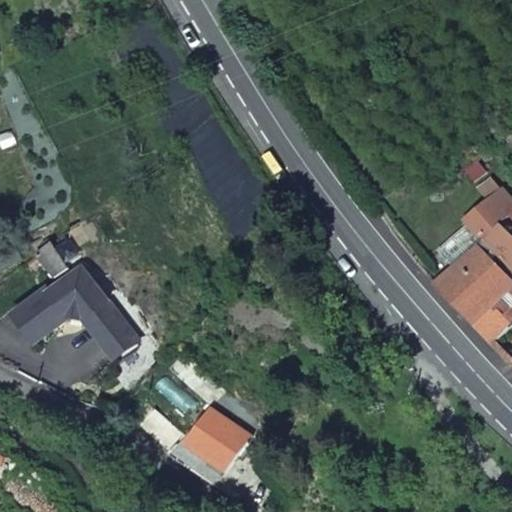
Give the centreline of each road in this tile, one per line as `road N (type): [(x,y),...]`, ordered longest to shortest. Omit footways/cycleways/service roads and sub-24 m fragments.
road 1 (primary): [(200,0),(303,162),(404,291),(511,409)]
road 2 (residential): [(0,374),(114,429),(243,511)]
